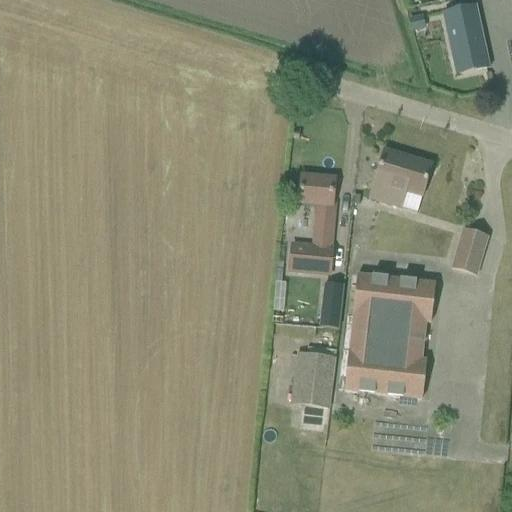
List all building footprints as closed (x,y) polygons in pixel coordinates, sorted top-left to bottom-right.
[(477,37),(475,37),(468,6),(437,13),(440,27),(443,26),(450,58),(467,54),(470,69),(484,66),(477,37)] [(422,18),(409,21),(409,22),(411,33),(412,32),(425,30),(422,18)] [(370,199),(400,207),(405,192),(423,197),(425,187),(431,167),(383,153),(377,173),(370,199)] [(299,198),(299,205),(318,206),(315,236),(321,236),(320,248),(330,249),(333,208),(332,208),(333,202),(334,181),(300,179),(299,198)] [(451,271),(476,278),(487,240),(462,232),(451,271)] [(290,246),(288,272),(330,275),(332,250),(330,249),(320,248),(290,246)] [(344,394),(421,402),(426,363),(421,362),(425,325),(430,326),(434,286),(357,277),(344,394)] [(337,331),(342,287),(325,286),(320,329),(337,331)] [(299,432),(326,435),(336,360),(296,355),(290,406),(302,408),(299,432)]
